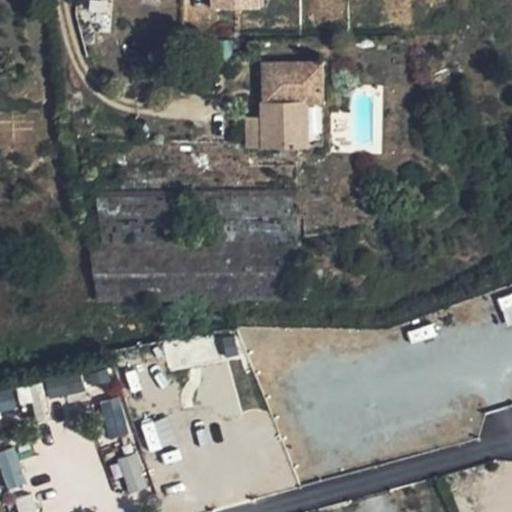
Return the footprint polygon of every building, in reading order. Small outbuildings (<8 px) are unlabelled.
[(209,0),(210,10),(262,9),(261,0),(209,0)] [(321,63),(264,64),(265,102),(261,102),(262,117),(246,118),(247,147),(309,145),(308,100),(322,100),(321,63)] [(93,250),(93,300),(283,298),(282,194),(237,194),(237,213),(276,213),(276,233),(248,233),(248,259),(254,259),(254,277),(229,278),(228,239),(134,240),(134,234),(161,234),(161,194),(100,195),(101,250),(93,250)] [(47,382),(48,396),(82,392),(80,378),(47,382)] [(0,414),(16,411),(11,389),(0,391),(0,414)] [(120,398),(99,402),(107,438),(128,434),(120,398)] [(14,448),(0,452),(0,468),(7,491),(25,485),(14,448)] [(117,460),(125,493),(147,488),(139,454),(117,460)] [(16,500),(18,511),(36,511),(32,496),(16,500)]
